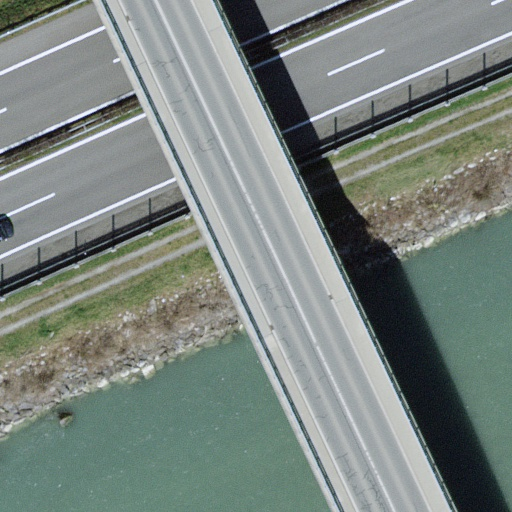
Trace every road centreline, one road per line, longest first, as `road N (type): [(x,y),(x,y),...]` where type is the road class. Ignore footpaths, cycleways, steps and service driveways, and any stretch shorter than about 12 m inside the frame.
road 1 (tertiary): [(156,0),(391,511)]
road 2 (track): [(0,322),(511,99)]
road 3 (motorway): [(0,220),(505,0)]
road 4 (motorway): [(251,0),(0,111)]
